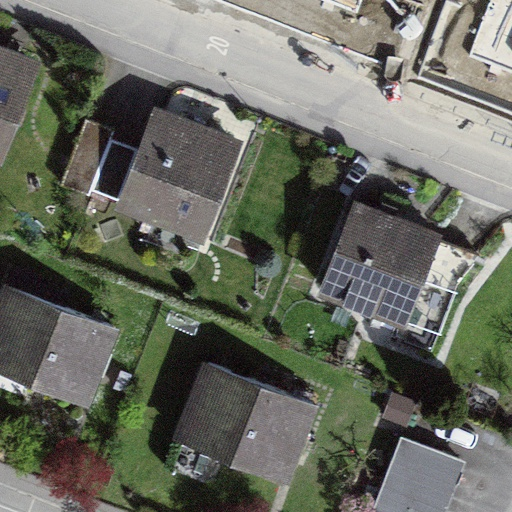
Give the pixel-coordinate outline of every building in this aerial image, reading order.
[(317,0),(356,15),(362,0),(317,0)] [(511,75),(511,0),(490,0),(468,58),(511,75)] [(43,64),(0,48),(0,158),(7,161),(43,64)] [(256,146),(161,111),(123,212),(218,248),(256,146)] [(137,146),(86,128),(64,185),(115,204),(137,146)] [(449,229),(330,189),(298,284),(417,324),(449,229)] [(121,329),(1,285),(0,288),(0,371),(94,405),(121,329)] [(324,406),(211,363),(182,439),(294,482),(324,406)] [(452,511),(470,467),(406,443),(379,511),(452,511)]
